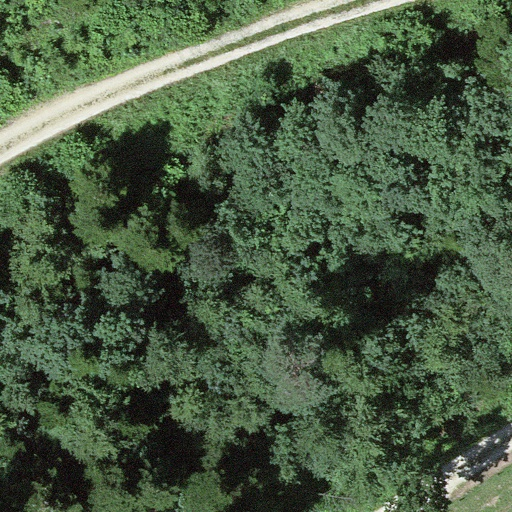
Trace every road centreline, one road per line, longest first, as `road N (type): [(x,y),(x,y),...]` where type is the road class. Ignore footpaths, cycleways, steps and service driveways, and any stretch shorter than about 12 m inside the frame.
road 1 (track): [(0,163),(140,87),(277,31),(381,0)]
road 2 (track): [(401,511),(511,445)]
